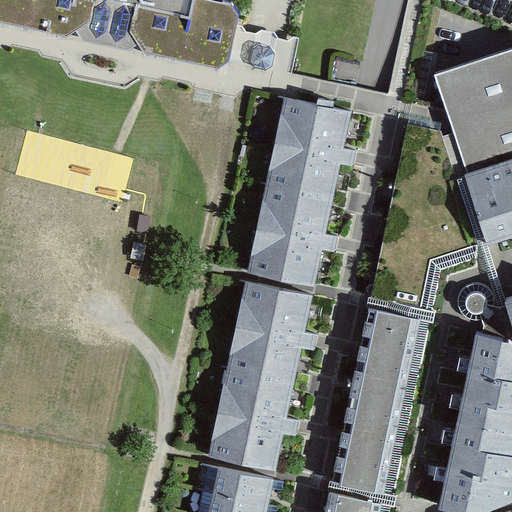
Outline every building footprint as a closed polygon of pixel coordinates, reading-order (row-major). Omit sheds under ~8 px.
[(0,0),(0,24),(66,39),(76,33),(82,42),(105,47),(127,52),(138,46),(144,55),(216,71),(228,63),(239,18),(232,5),(205,0),(0,0)] [(511,52),(434,76),(453,135),(488,248),(511,240),(511,52)] [(352,110),(287,96),(249,276),(314,290),(352,110)] [(369,310),(421,321),(432,265),(488,248),(453,135),(443,138),(440,132),(408,125),(369,310)] [(312,295),(247,282),(211,456),(276,470),(312,295)] [(482,322),(487,319),(492,315),(494,310),(495,308),(495,304),(495,298),(492,293),(488,288),(482,286),(476,285),(470,286),(465,289),(460,294),(458,300),(458,307),(460,313),(464,318),(470,321),(476,322),(482,322)] [(437,511),(503,511),(511,509),(511,336),(506,307),(500,309),(495,308),(494,310),(492,315),(487,319),(482,322),(484,328),(483,335),(476,333),(437,511)] [(421,321),(369,310),(332,484),(384,495),(421,321)] [(267,511),(274,481),(219,470),(210,511),(267,511)] [(326,511),(380,511),(382,505),(330,494),(326,511)]
